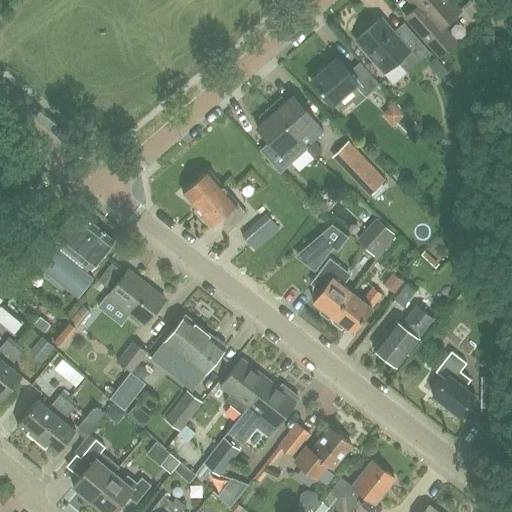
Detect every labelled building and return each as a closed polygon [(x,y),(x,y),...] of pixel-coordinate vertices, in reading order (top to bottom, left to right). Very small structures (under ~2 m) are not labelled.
[(439,54),(455,41),(442,24),(460,8),(452,0),(410,0),(416,6),(405,15),(439,54)] [(384,70),(396,59),(407,71),(430,51),(404,22),(394,31),(382,18),(357,40),(384,70)] [(359,101),(379,83),(361,62),(350,71),(337,57),(311,79),(332,103),(349,89),(359,101)] [(317,121),(294,94),(288,100),(284,95),(272,106),(306,146),(315,156),(322,150),(313,139),(322,132),(315,122),(317,121)] [(279,169),(298,152),(306,146),(272,106),(261,115),(265,119),(258,126),(270,141),(261,149),(279,169)] [(348,144),(334,157),(370,194),(384,181),(348,144)] [(285,165),(292,178),(315,167),(309,154),(285,165)] [(0,219),(0,220),(0,219),(0,189),(3,186),(10,176),(0,168),(0,219)] [(196,180),(183,191),(211,224),(217,219),(227,231),(247,214),(209,169),(196,180)] [(77,209),(51,242),(41,233),(25,253),(52,275),(49,278),(60,287),(63,283),(79,296),(94,277),(88,271),(114,239),(77,209)] [(242,234),(255,250),(280,228),(267,212),(242,234)] [(356,239),(374,255),(394,234),(376,218),(356,239)] [(321,235),(301,252),(318,264),(333,244),(321,235)] [(353,291),(342,283),(349,274),(330,259),(313,282),(322,289),(313,300),(322,307),(321,311),(328,317),(333,316),(353,291)] [(108,293),(145,322),(165,297),(128,268),(108,293)] [(17,284),(0,269),(0,289),(6,295),(17,284)] [(406,282),(394,299),(404,307),(417,291),(406,282)] [(362,299),(353,291),(333,316),(334,316),(353,331),(372,307),(372,306),(381,293),(373,286),(362,299)] [(417,304),(401,323),(396,319),(374,347),(397,365),(434,318),(417,304)] [(152,357),(192,389),(226,346),(185,314),(152,357)] [(0,363),(17,343),(9,336),(0,346),(0,363)] [(134,339),(117,360),(131,372),(148,351),(134,339)] [(24,349),(17,343),(0,363),(0,397),(2,399),(22,374),(11,365),(24,349)] [(475,393),(465,386),(471,378),(460,370),(466,362),(452,350),(436,370),(445,377),(432,393),(459,414),(475,393)] [(243,413),(270,379),(242,358),(221,384),(232,392),(226,400),(243,413)] [(280,387),(270,379),(243,413),(230,429),(244,441),(257,425),(270,434),(299,397),(282,385),(280,387)] [(482,387),(482,408),(494,408),(494,387),(482,387)] [(180,430),(202,401),(187,389),(165,418),(180,430)] [(36,438),(68,399),(60,393),(49,407),(38,397),(17,422),(36,438)] [(75,429),(65,420),(76,405),(68,399),(36,438),(55,454),(76,429),(85,437),(105,412),(95,404),(75,429)] [(296,421),(278,444),(294,456),(312,433),(296,421)] [(327,463),(332,467),(352,443),(329,426),(312,448),(307,444),(295,459),(316,476),(322,468),(323,469),(327,463)] [(186,462),(210,444),(199,431),(176,449),(186,462)] [(220,474),(239,449),(223,437),(204,462),(220,474)] [(119,466),(102,451),(106,446),(96,438),(72,467),(81,475),(73,485),(91,500),(115,472),(114,472),(119,466)] [(368,496),(362,504),(372,511),(377,511),(382,506),(376,501),(395,476),(373,458),(352,484),(368,496)] [(142,476),(137,482),(127,475),(123,480),(115,472),(91,500),(106,511),(112,511),(127,495),(136,502),(151,484),(142,476)] [(215,491),(201,493),(203,511),(212,511),(218,511),(215,491)] [(180,511),(187,504),(177,496),(173,501),(164,494),(149,511),(180,511)] [(314,511),(326,511),(330,508),(323,501),(314,511)] [(442,511),(430,503),(423,511),(442,511)]
